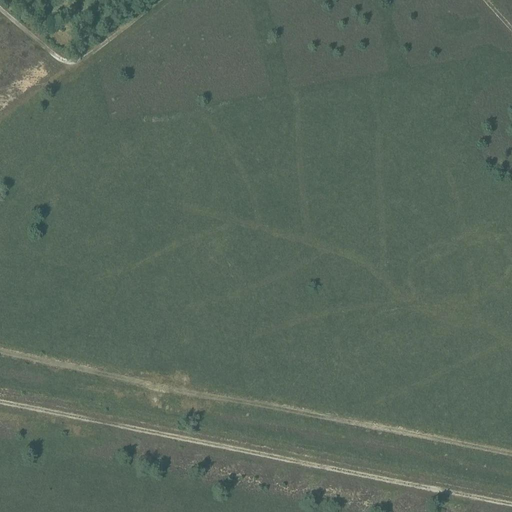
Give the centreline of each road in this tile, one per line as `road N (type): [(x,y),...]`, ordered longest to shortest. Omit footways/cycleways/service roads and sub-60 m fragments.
road 1 (track): [(511,504),(0,401)]
road 2 (track): [(0,352),(511,455)]
road 3 (track): [(154,0),(71,63),(0,9)]
